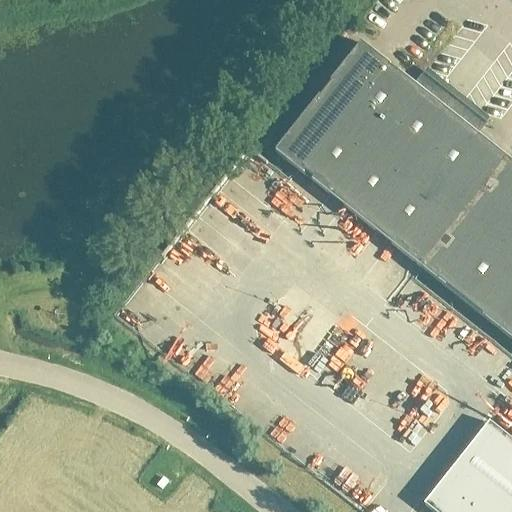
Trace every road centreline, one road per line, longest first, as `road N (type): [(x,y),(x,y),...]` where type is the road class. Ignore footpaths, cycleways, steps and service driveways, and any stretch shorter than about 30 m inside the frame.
road 1 (unknown): [(417,478),(237,339),(235,270),(289,226)]
road 2 (unclassified): [(277,511),(154,419),(64,380),(0,364)]
road 3 (unknown): [(474,394),(476,379),(464,361),(289,226)]
